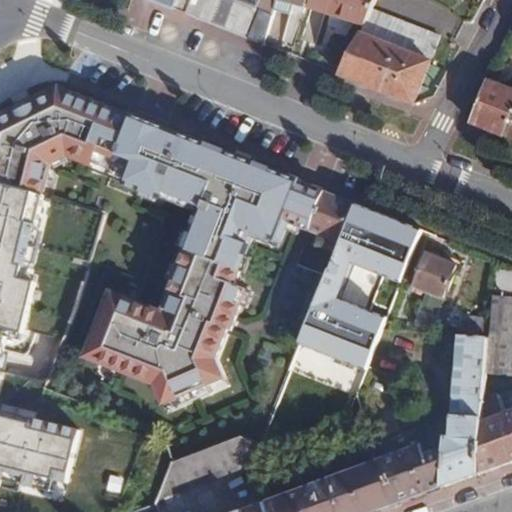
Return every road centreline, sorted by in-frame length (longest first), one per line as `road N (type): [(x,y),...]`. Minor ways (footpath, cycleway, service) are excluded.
road 1 (unclassified): [(425,162),(0,6)]
road 2 (unclassified): [(425,162),(508,0)]
